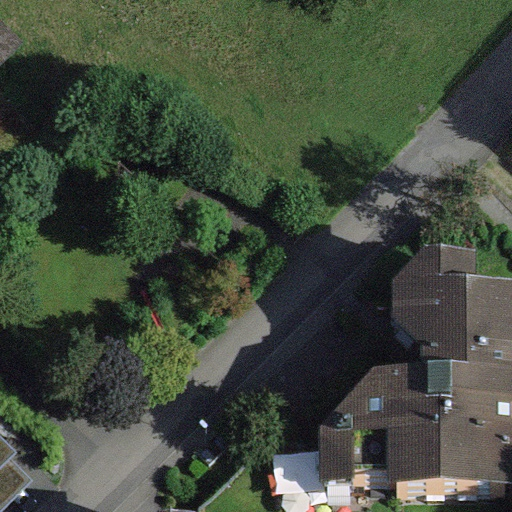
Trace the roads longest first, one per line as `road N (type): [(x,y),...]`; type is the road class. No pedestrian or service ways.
road 1 (residential): [(106,475),(294,297),(511,57)]
road 2 (residential): [(0,382),(106,475)]
